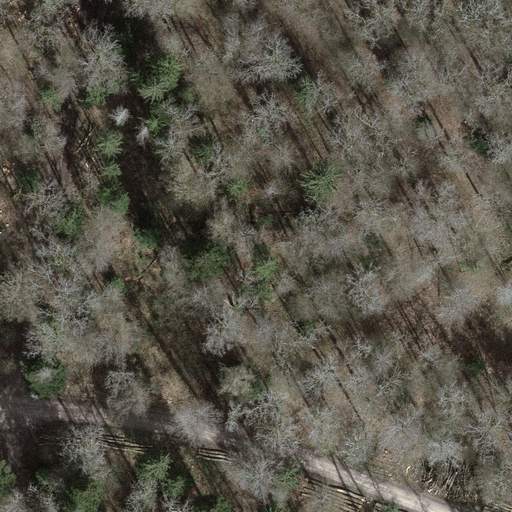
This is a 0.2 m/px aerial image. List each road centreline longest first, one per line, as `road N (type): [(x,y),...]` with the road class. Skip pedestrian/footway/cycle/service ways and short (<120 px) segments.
road 1 (track): [(480,511),(339,459),(201,429),(0,408)]
road 2 (track): [(13,410),(86,0)]
